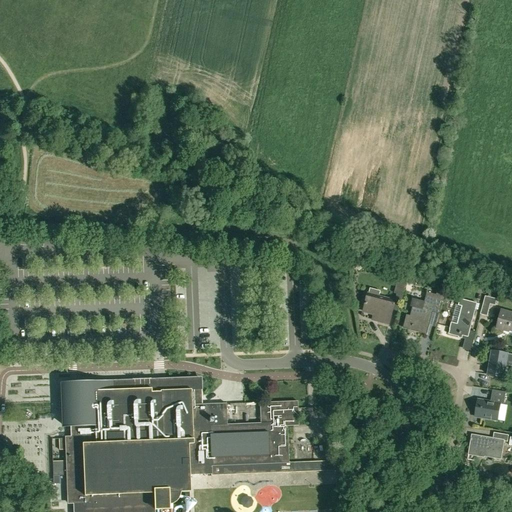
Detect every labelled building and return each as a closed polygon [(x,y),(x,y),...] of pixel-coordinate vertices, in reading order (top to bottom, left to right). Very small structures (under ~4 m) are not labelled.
[(368,294),(364,312),(379,316),(378,321),(389,324),(392,312),(394,304),(400,305),(403,295),(408,276),(400,274),(395,293),(397,294),(395,301),(379,297),(380,292),(370,289),(369,294),(368,294)] [(406,322),(404,328),(411,329),(426,334),(428,325),(432,312),(439,314),(443,301),(444,297),(443,297),(437,295),(427,292),(425,301),(413,298),(411,305),(413,305),(410,316),(407,316),(406,322)] [(485,296),(476,332),(481,314),(487,316),(490,304),(495,305),(497,299),(485,296)] [(476,332),(470,331),(477,303),(460,299),(458,305),(456,305),(451,322),(449,330),(451,330),(450,334),(458,336),(458,338),(462,339),(463,336),(474,339),(472,347),(476,332)] [(511,312),(501,310),(497,329),(504,331),(504,329),(511,331),(511,312)] [(511,354),(491,351),(487,374),(504,377),(506,363),(511,364),(511,354)] [(61,402),(59,402),(61,402),(61,405),(61,408),(59,408),(59,409),(63,409),(64,426),(70,426),(70,438),(65,438),(65,439),(65,450),(66,461),(66,475),(67,503),(71,503),(74,503),(74,511),(154,511),(154,510),(155,510),(158,510),(161,510),(168,510),(168,505),(171,505),(172,504),(175,502),(178,500),(179,497),(179,496),(180,492),(190,492),(189,489),(189,475),(211,474),(211,475),(328,471),(328,461),(295,462),(288,463),(287,428),(285,428),(285,426),(293,426),(298,426),(298,425),(298,412),(298,409),(298,408),(298,406),(297,401),(260,403),(260,423),(244,424),(227,425),(226,404),(220,404),(202,404),(201,384),(201,383),(201,379),(166,380),(62,384),(63,401),(61,402)] [(504,405),(506,392),(492,390),(490,402),(478,400),(475,417),(497,421),(500,404),(504,405)] [(477,454),(485,456),(501,459),(504,441),(508,442),(509,435),(493,433),(492,439),(472,435),(469,455),(477,456),(477,454)] [(66,461),(53,462),(53,476),(66,475),(66,461)]
